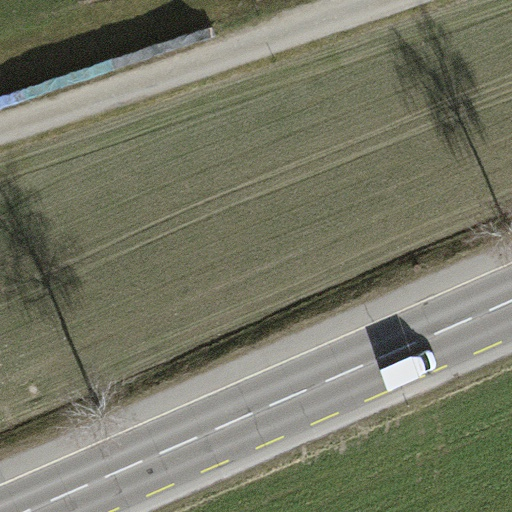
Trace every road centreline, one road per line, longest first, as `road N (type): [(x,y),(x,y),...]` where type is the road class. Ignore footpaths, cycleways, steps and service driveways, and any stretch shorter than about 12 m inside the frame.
road 1 (primary): [(31,511),(511,303)]
road 2 (track): [(432,0),(0,139)]
